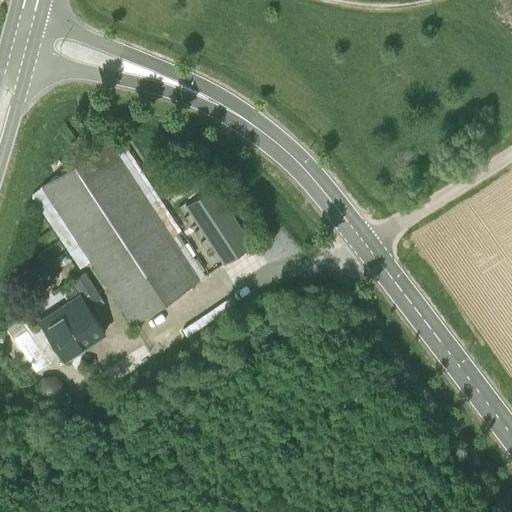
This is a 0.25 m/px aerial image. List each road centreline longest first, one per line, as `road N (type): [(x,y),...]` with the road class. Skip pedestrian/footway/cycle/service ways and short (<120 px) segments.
road 1 (tertiary): [(511,441),(366,246)]
road 2 (tertiary): [(366,246),(294,160),(220,102)]
road 3 (tertiary): [(220,102),(154,63),(40,18)]
road 4 (tertiary): [(28,64),(220,102)]
road 5 (residential): [(511,151),(366,246)]
